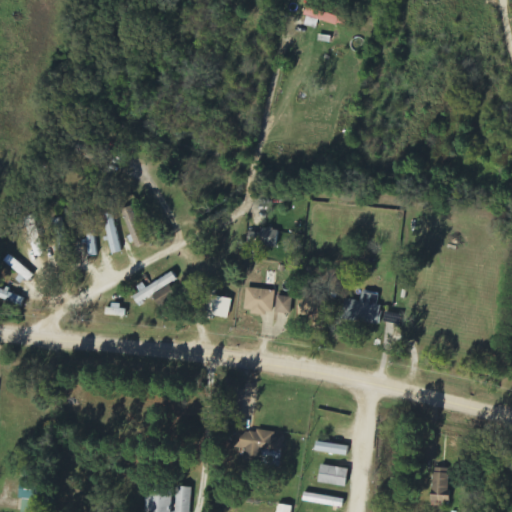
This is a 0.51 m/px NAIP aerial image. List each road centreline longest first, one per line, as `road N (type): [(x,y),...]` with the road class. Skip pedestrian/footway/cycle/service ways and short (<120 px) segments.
road 1 (track): [(511,222),(285,194),(181,240),(26,334)]
road 2 (secondary): [(511,419),(273,363),(0,332)]
road 3 (residential): [(367,379),(352,511)]
